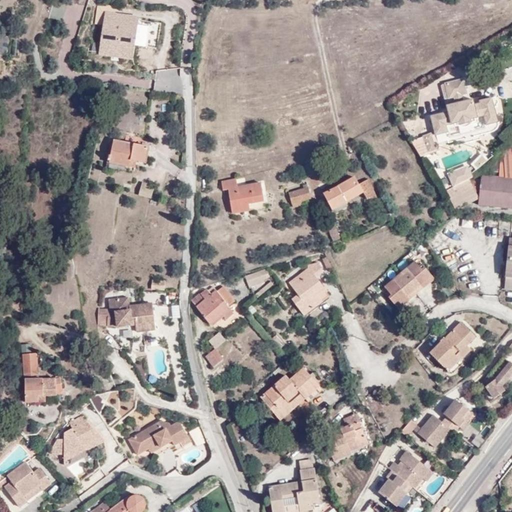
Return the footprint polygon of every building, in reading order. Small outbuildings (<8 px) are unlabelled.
[(99,57),(133,61),(136,44),(156,47),(159,24),(140,21),(140,16),(105,11),(99,57)] [(311,60),(254,64),(255,77),(317,75),(311,60)] [(467,94),(463,80),(446,84),(449,98),(454,97),(456,104),(447,107),(449,112),(431,117),(436,135),(448,132),(446,126),(459,122),(460,125),(471,122),(470,119),(485,116),(487,125),(497,122),(491,99),(480,102),(480,104),(474,106),(472,100),(463,102),(461,95),(467,94)] [(424,137),(429,152),(436,149),(431,136),(436,135),(435,133),(424,137)] [(111,138),(109,159),(132,164),(133,157),(145,160),(147,144),(111,138)] [(340,143),(331,144),(333,154),(341,153),(340,143)] [(477,168),(486,162),(482,156),(473,163),(477,168)] [(316,158),(302,164),(307,175),(322,169),(316,158)] [(281,165),(273,167),(277,186),(285,184),(281,165)] [(481,185),(473,172),(447,186),(458,205),(480,193),(479,203),(511,206),(511,176),(482,173),(481,185)] [(238,174),(220,176),(221,187),(228,187),(232,211),(251,210),(251,200),(265,199),(262,179),(238,182),(238,174)] [(355,175),(323,192),(331,207),(363,191),(366,197),(379,197),(369,178),(360,182),(355,175)] [(138,191),(155,195),(158,185),(141,180),(138,191)] [(309,198),(308,188),(288,191),(291,202),(309,198)] [(325,251),(314,254),(325,271),(333,266),(325,251)] [(438,275),(421,256),(386,285),(401,306),(438,275)] [(316,262),(290,278),(301,293),(293,300),(303,315),(323,300),(317,291),(324,284),(319,276),(323,273),(316,262)] [(458,262),(452,265),(464,286),(471,283),(458,262)] [(267,270),(246,276),(248,282),(262,278),(263,279),(269,277),(267,270)] [(161,279),(148,278),(147,288),(161,289),(161,279)] [(224,282),(219,287),(231,303),(237,299),(224,282)] [(231,303),(219,287),(215,291),(208,285),(194,297),(213,323),(233,307),(231,303)] [(152,328),(149,301),(126,304),(127,308),(111,310),(111,317),(106,318),(107,325),(112,324),(112,325),(133,322),(134,330),(152,328)] [(465,353),(466,354),(486,333),(471,319),(440,350),(454,364),(465,353)] [(218,330),(208,338),(215,347),(226,340),(218,330)] [(89,344),(103,353),(108,346),(97,336),(89,344)] [(155,336),(146,337),(147,342),(147,344),(157,343),(155,336)] [(34,349),(20,350),(20,386),(25,387),(24,396),(35,396),(34,390),(59,391),(59,377),(34,377),(34,349)] [(216,351),(206,360),(211,366),(221,358),(216,351)] [(472,361),(466,354),(465,353),(454,364),(461,371),(472,361)] [(496,380),(485,388),(493,399),(505,390),(502,386),(511,374),(511,363),(511,362),(496,380)] [(286,371),(264,386),(278,406),(299,389),(303,394),(306,398),(321,386),(303,363),(289,374),(286,371)] [(278,406),(264,386),(259,390),(278,415),(303,394),(299,389),(278,406)] [(478,414),(459,398),(450,406),(448,404),(443,412),(438,408),(417,433),(435,449),(450,430),(458,434),(461,430),(464,431),(478,414)] [(357,421),(363,420),(359,408),(339,416),(342,424),(345,429),(333,435),(332,432),(324,436),(334,457),(352,450),(351,445),(369,436),(365,425),(359,427),(357,421)] [(103,444),(80,418),(67,425),(70,431),(67,432),(67,434),(63,435),(62,442),(56,442),(47,455),(51,458),(62,459),(62,465),(103,444)] [(402,431),(409,437),(418,426),(411,420),(402,431)] [(157,446),(159,451),(172,444),(174,449),(188,442),(177,423),(169,428),(167,425),(159,423),(126,442),(129,447),(129,449),(135,458),(146,452),(157,446)] [(345,429),(342,424),(330,429),(332,432),(333,435),(345,429)] [(308,430),(300,437),(305,447),(314,444),(308,430)] [(149,456),(159,451),(157,446),(146,452),(149,456)] [(423,476),(430,468),(406,448),(399,455),(403,458),(399,463),(393,459),(386,468),(390,470),(387,473),(390,475),(386,480),(382,478),(375,488),(395,503),(410,486),(413,488),(423,476)] [(295,468),(309,467),(308,458),(294,459),(295,468)] [(19,511),(27,506),(22,501),(38,490),(41,494),(51,487),(37,470),(31,474),(24,465),(5,478),(8,485),(3,490),(19,511)] [(314,500),(309,467),(295,468),(293,468),(295,478),(265,483),(269,509),(282,508),(281,496),(294,493),(297,506),(309,505),(308,500),(314,500)] [(433,470),(430,468),(423,476),(426,479),(433,470)] [(22,501),(27,506),(41,494),(38,490),(22,501)] [(99,499),(81,511),(131,511),(134,511),(137,509),(140,505),(140,501),(139,498),(137,496),(135,494),(131,492),(127,493),(124,494),(122,497),(121,499),(118,496),(104,506),(99,499)] [(282,508),(297,506),(294,493),(281,496),(282,508)] [(380,505),(374,501),(368,507),(374,511),(380,505)] [(390,511),(391,511),(397,511),(401,508),(395,503),(390,511)]
